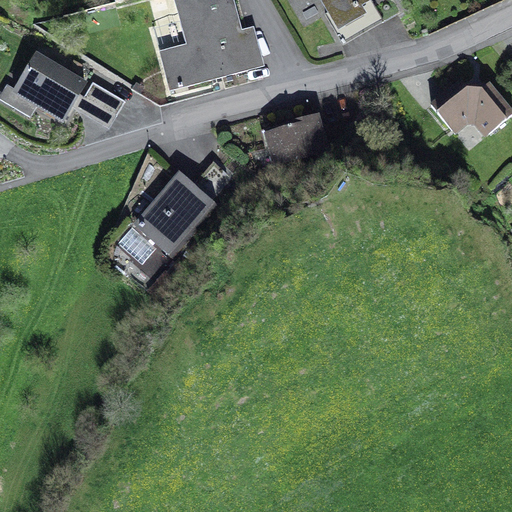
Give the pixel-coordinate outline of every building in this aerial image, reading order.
[(233,0),(176,0),(179,9),(189,7),(200,51),(170,59),(178,89),(258,69),(251,40),(244,41),(233,0)] [(328,0),(335,11),(326,16),(340,41),(381,17),(370,0),(328,0)] [(85,86),(36,57),(15,93),(64,122),(85,86)] [(511,116),(511,112),(489,85),(483,90),(469,90),(462,82),(432,107),(452,131),(466,120),(466,117),(473,111),(478,117),(479,123),(489,135),(511,116)] [(126,103),(93,84),(84,99),(117,118),(126,103)] [(325,154),(316,119),(267,132),(276,167),(325,154)] [(192,187),(181,178),(139,227),(172,255),(214,206),(216,207),(237,182),(214,162),(192,187)]
